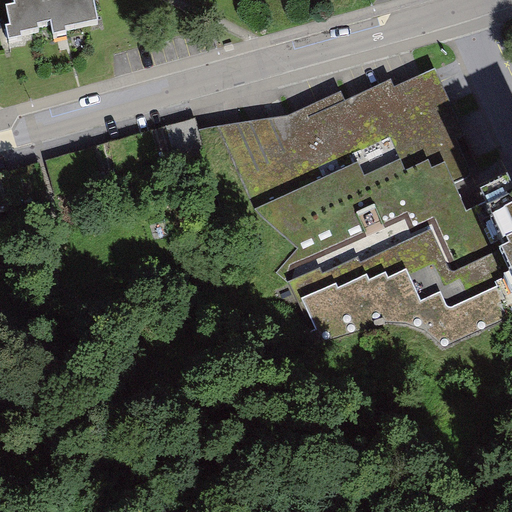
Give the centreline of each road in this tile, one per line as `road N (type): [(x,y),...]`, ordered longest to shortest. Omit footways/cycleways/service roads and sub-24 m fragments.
road 1 (residential): [(457,11),(14,133)]
road 2 (residential): [(457,11),(511,132)]
